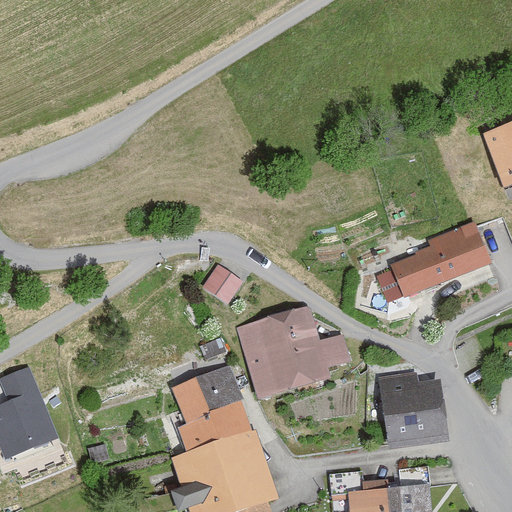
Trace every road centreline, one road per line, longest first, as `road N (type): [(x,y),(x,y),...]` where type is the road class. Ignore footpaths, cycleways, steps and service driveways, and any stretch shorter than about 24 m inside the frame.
road 1 (residential): [(143,252),(220,247),(439,366),(511,492)]
road 2 (residential): [(0,177),(130,124),(318,0)]
road 3 (residential): [(0,355),(132,277),(143,252)]
road 4 (residential): [(143,252),(17,261),(0,243)]
